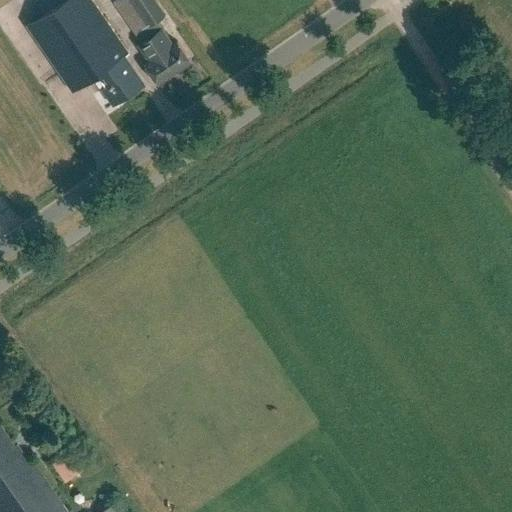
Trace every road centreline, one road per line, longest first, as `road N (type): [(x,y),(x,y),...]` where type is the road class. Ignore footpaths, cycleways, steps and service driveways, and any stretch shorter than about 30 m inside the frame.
road 1 (unclassified): [(0,251),(360,0)]
road 2 (track): [(387,0),(511,188)]
